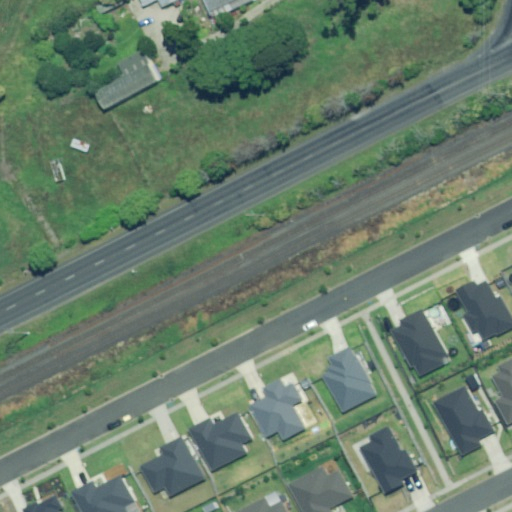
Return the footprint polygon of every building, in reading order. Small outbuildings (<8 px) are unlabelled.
[(182,0),(143,0),(147,7),(161,0),(166,8),(182,0)] [(242,0),(207,0),(213,13),(242,0)] [(136,96),(139,103),(147,99),(143,92),(161,83),(145,51),(121,64),(128,77),(99,92),(109,110),(136,96)] [(91,145),(76,139),(72,147),(88,153),(91,145)] [(484,278),(454,294),(473,330),(478,327),(487,343),(511,329),(511,319),(501,298),(495,300),(484,278)] [(404,326),(394,331),(418,378),(444,364),(441,360),(447,357),(422,311),(402,322),(404,326)] [(376,395),(351,348),(331,359),(335,366),(322,373),(343,412),(376,395)] [(504,398),(497,402),(508,423),(511,421),(511,358),(498,366),(502,374),(493,378),(504,398)] [(300,402),(287,377),(264,389),(269,398),(250,408),(266,438),(278,432),(283,440),(303,430),(291,406),(300,402)] [(463,388),(435,403),(462,454),(477,446),(475,442),(492,433),(481,412),(477,414),(463,388)] [(210,420),(190,431),(212,472),(245,455),(240,446),(250,440),(237,415),(213,427),(210,420)] [(402,453),(388,427),(371,436),(375,443),(362,450),(385,493),(402,485),(400,481),(417,472),(406,451),(402,453)] [(164,455),(142,467),(155,492),(165,487),(170,497),(205,479),(182,437),(160,448),(164,455)] [(350,498),(336,472),(327,477),(321,466),(283,485),(297,511),(328,511),(328,510),(350,498)] [(92,482),(73,491),(84,511),(125,511),(122,507),(132,502),(119,478),(96,490),(92,482)] [(26,511),(56,511),(62,508),(56,496),(37,506),(36,504),(25,509),(26,511)] [(262,497),(234,511),(284,511),(279,502),(269,508),(262,497)]
